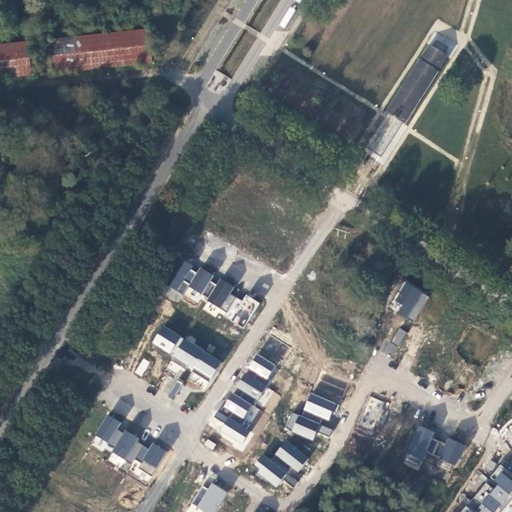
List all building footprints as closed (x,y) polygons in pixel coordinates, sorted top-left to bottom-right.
[(146,64),(143,33),(47,43),(50,75),(146,64)] [(0,82),(31,80),(28,48),(0,50),(0,82)] [(406,123),(446,60),(429,49),(386,116),(402,127),(406,123)] [(206,87),(220,95),(230,78),(216,70),(206,87)] [(244,328),(260,304),(247,296),(243,301),(232,295),(236,288),(221,279),(217,285),(210,281),(214,276),(202,269),(198,274),(191,270),(194,266),(179,258),(163,283),(184,295),(190,287),(211,299),(209,302),(228,313),(226,317),(244,328)] [(418,319),(431,298),(407,282),(400,292),(402,294),(398,301),(405,306),(400,313),(408,318),(410,315),(418,319)] [(415,323),(418,319),(410,315),(408,318),(415,323)] [(212,379),(222,363),(164,326),(152,343),(212,379)] [(399,349),(408,334),(401,329),(392,344),(399,349)] [(283,364),(292,349),(271,335),(262,350),(283,364)] [(277,367),(259,355),(251,369),(259,374),(255,380),(268,388),(272,382),(269,379),(277,367)] [(142,357),(134,373),(142,377),(149,361),(142,357)] [(342,397),(349,383),(322,372),(316,387),(342,397)] [(246,374),(237,387),(259,400),(266,387),(255,380),(246,374)] [(174,399),(183,383),(177,380),(168,395),(174,399)] [(241,425),(252,406),(233,393),(224,407),(234,414),(222,432),(243,444),(251,432),(241,425)] [(331,421),(338,404),(313,394),(303,418),(319,425),(322,418),(331,421)] [(382,409),(385,403),(370,396),(358,426),(375,431),(378,424),(384,426),(390,412),(382,409)] [(331,439),(334,431),(319,425),(303,418),(294,414),(287,429),(314,441),(318,433),(331,439)] [(158,468),(168,451),(155,443),(150,451),(137,442),(139,439),(128,431),(125,434),(118,430),(122,424),(109,415),(95,435),(116,449),(114,453),(132,464),(136,460),(142,464),(140,468),(152,476),(158,468)] [(434,456),(440,442),(433,439),(436,434),(420,427),(409,454),(424,461),(427,453),(434,456)] [(207,439),(203,444),(212,450),(216,444),(207,439)] [(299,473),(310,460),(288,442),(272,462),(289,474),(293,468),(299,473)] [(295,489),(299,483),(265,456),(257,467),(262,471),(260,474),(278,488),(285,480),(286,481),(286,482),(295,489)] [(511,511),(511,460),(510,463),(506,461),(463,511),(511,511)] [(135,466),(132,472),(147,481),(150,475),(135,466)] [(205,511),(215,511),(227,493),(213,484),(209,490),(204,486),(193,504),(205,511)]
